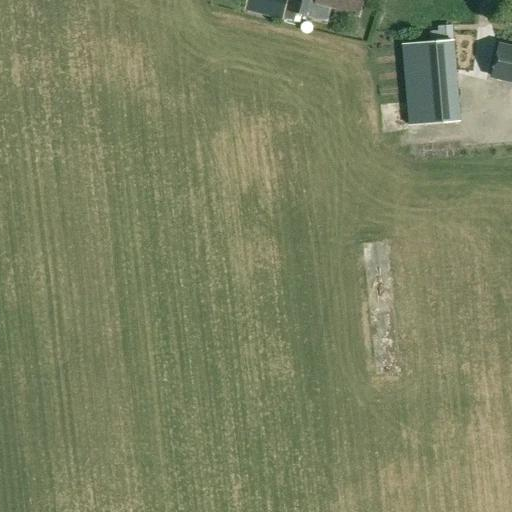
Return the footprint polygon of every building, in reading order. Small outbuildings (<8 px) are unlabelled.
[(262,0),(250,0),(248,9),(260,12),(262,0)] [(359,14),(362,0),(279,0),(277,8),(328,21),(331,7),(359,14)] [(451,24),(437,25),(438,41),(403,44),(410,125),(459,121),(451,24)] [(511,47),(500,45),(492,77),(511,81),(511,47)] [(414,154),(420,202),(511,189),(511,138),(478,143),(478,145),(414,154)]
